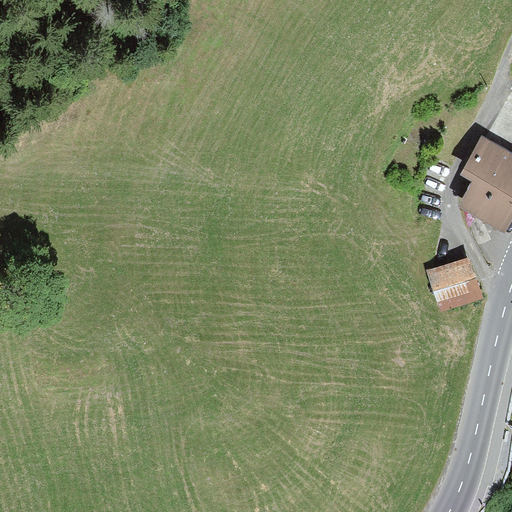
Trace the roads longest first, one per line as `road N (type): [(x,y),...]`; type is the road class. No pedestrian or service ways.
road 1 (track): [(511,44),(448,183),(456,224),(483,275),(509,289)]
road 2 (tertiary): [(448,511),(511,283)]
